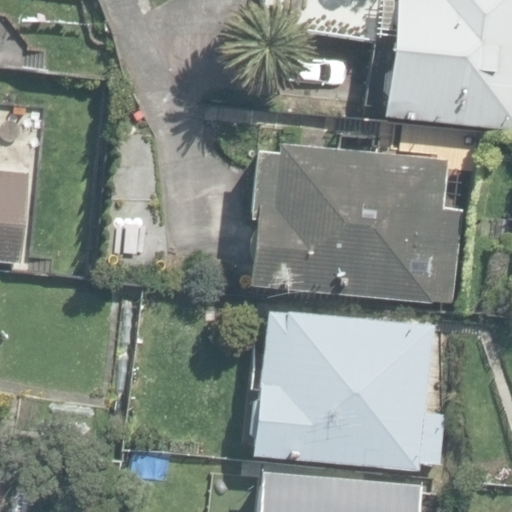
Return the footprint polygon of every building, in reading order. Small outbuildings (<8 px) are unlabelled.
[(261,0),(259,22),(372,39),(377,0),(261,0)] [(511,0),(393,0),(382,115),(511,127),(511,0)] [(250,209),(244,274),(447,295),(456,202),(439,201),(444,153),(272,136),(271,144),(251,142),(244,209),(250,209)] [(0,252),(20,254),(28,162),(0,159),(0,252)] [(249,453),(417,469),(418,462),(441,464),(445,417),(424,415),(433,325),(263,309),(249,453)] [(416,511),(419,486),(258,471),(254,511),(237,509),(236,511),(416,511)]
